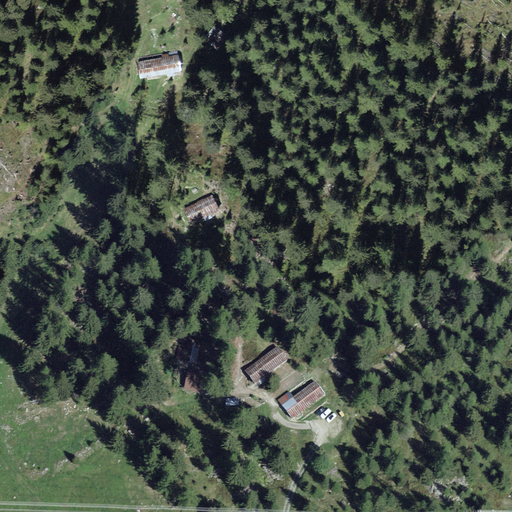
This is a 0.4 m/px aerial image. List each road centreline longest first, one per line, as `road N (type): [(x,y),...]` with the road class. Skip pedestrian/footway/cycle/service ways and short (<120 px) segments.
road 1 (track): [(0,345),(37,275),(89,212),(135,61),(124,0)]
road 2 (track): [(232,391),(266,402),(281,421),(321,432),(286,511)]
